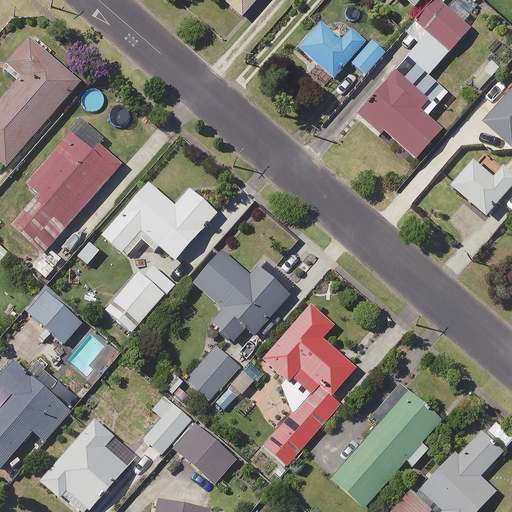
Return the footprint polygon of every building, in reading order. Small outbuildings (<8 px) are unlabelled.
[(224,0),(222,2),(239,18),(254,0),(224,0)] [(390,0),(391,1),(392,0),(399,0),(410,9),(417,0),(390,0)] [(432,0),(431,0),(412,21),(447,52),(466,30),(432,0)] [(318,22),(294,49),(330,80),(363,43),(347,29),(338,40),(318,22)] [(78,83),(26,38),(3,64),(18,77),(0,97),(0,164),(3,168),(78,83)] [(368,41),(348,65),(363,77),(383,54),(368,41)] [(500,68),(490,59),(469,81),(478,90),(500,68)] [(392,71),(354,115),(377,135),(380,132),(413,161),(440,130),(417,110),(425,100),(392,71)] [(111,97),(95,82),(79,98),(96,114),(111,97)] [(511,89),(483,122),(511,148),(511,89)] [(67,133),(22,184),(33,195),(6,226),(40,255),(119,165),(95,144),(88,151),(67,133)] [(473,160),(451,186),(487,216),(511,187),(511,174),(503,166),(493,177),(473,160)] [(146,182),(98,236),(118,254),(138,232),(172,262),(214,214),(186,190),(173,205),(146,182)] [(87,243),(75,257),(86,266),(97,251),(87,243)] [(247,275),(219,251),(190,284),(252,336),(287,295),(254,267),(247,275)] [(53,270),(38,258),(29,269),(44,282),(53,270)] [(162,295),(136,272),(102,310),(128,334),(162,295)] [(44,291),(25,313),(62,345),(81,324),(44,291)] [(307,304),(258,360),(285,384),(298,370),(316,386),(329,397),(354,368),(321,340),(333,326),(307,304)] [(117,357),(93,335),(69,361),(92,383),(117,357)] [(237,369),(212,347),(182,380),(207,402),(237,369)] [(69,412),(10,361),(0,372),(0,391),(7,398),(0,406),(0,467),(30,433),(42,443),(69,412)] [(339,406),(329,397),(316,386),(261,447),(285,468),(339,406)] [(439,421),(405,391),(327,480),(361,510),(439,421)] [(162,397),(150,411),(159,419),(141,440),(161,456),(191,421),(162,397)] [(112,438),(91,419),(36,482),(57,500),(64,492),(86,511),(87,511),(126,468),(103,448),(112,438)] [(193,425),(171,450),(212,486),(234,460),(193,425)] [(501,453),(478,431),(455,456),(452,452),(416,491),(438,511),(437,511),(475,511),(494,492),(478,478),(501,453)] [(206,511),(207,509),(154,499),(151,511),(206,511)]
